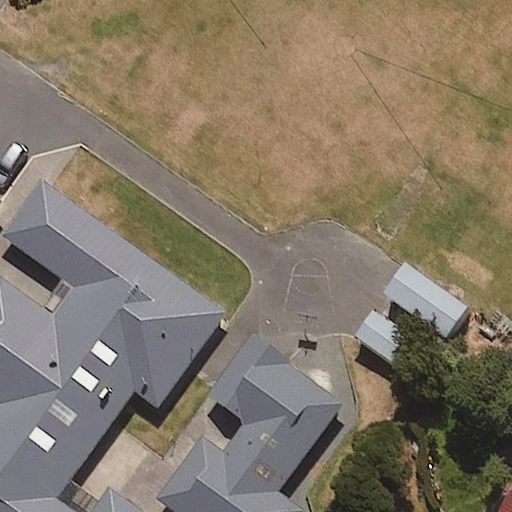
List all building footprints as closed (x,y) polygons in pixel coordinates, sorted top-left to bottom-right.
[(0,511),(131,511),(115,500),(106,511),(66,511),(95,472),(118,488),(148,445),(124,428),(141,404),(165,421),(234,321),(47,191),(7,248),(67,289),(48,316),(2,284),(0,285),(0,511)] [(493,283),(443,247),(429,267),(478,303),(493,283)] [(474,317),(414,274),(392,306),(452,348),(474,317)] [(444,360),(380,317),(361,346),(425,389),(444,360)] [(345,411),(257,349),(216,407),(249,430),(227,463),(206,448),(164,509),(168,511),(295,511),(281,502),(345,411)]
